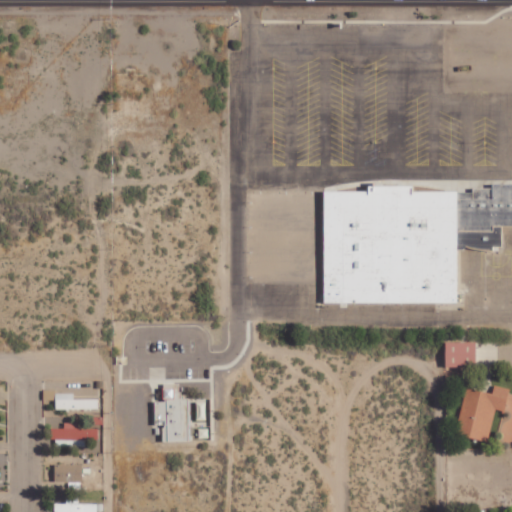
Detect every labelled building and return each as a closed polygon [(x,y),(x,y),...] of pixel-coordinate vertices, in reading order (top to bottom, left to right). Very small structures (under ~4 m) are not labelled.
[(325,302),(459,303),(459,247),(504,247),(504,225),(511,224),(511,184),(475,185),(475,191),(415,191),(415,185),(370,185),(370,191),(326,190),(325,302)] [(447,368),(478,367),(478,341),(446,342),(447,368)] [(155,401),(156,427),(163,427),(164,441),(191,440),(190,398),(182,398),(182,383),(165,383),(165,401),(155,401)] [(489,441),(496,409),(505,411),(511,389),(495,385),(494,393),(467,387),(456,434),(489,441)] [(74,399),(74,393),(56,393),(56,409),(99,408),(99,398),(74,399)] [(56,464),(55,481),(83,481),(83,464),(56,464)] [(97,511),(98,503),(56,503),(56,511),(97,511)]
